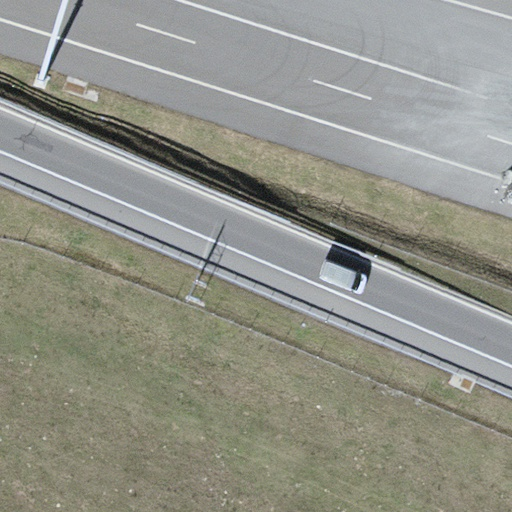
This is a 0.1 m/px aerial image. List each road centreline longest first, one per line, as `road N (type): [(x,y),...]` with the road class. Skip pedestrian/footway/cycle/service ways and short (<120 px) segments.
road 1 (motorway): [(0,130),(511,347)]
road 2 (motorway): [(80,0),(511,140)]
